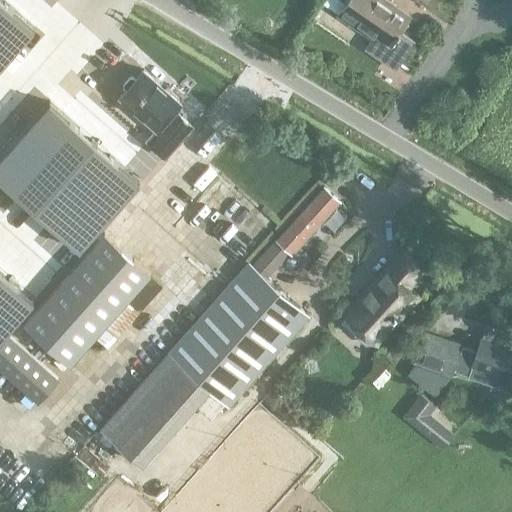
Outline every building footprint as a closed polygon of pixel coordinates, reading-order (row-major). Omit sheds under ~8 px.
[(347,0),(338,14),(353,25),(357,19),(375,32),(365,46),(395,67),(414,40),(400,30),(410,15),(387,0),(347,0)] [(182,103),(145,70),(137,79),(134,76),(131,77),(125,83),(126,86),(128,89),(121,97),(158,130),(148,140),(167,157),(194,126),(176,110),(182,103)] [(55,126),(0,186),(0,200),(72,263),(133,194),(55,126)] [(324,186),(276,239),(292,254),(340,200),(324,186)] [(340,200),(330,216),(341,223),(351,207),(340,200)] [(71,365),(96,337),(108,347),(139,312),(127,302),(151,275),(104,232),(23,323),(71,365)] [(426,269),(405,250),(367,292),(368,294),(353,311),(364,321),(359,326),(376,341),(396,320),(397,321),(420,295),(410,286),(426,269)] [(172,352),(170,349),(112,415),(149,447),(206,383),(230,405),(309,314),(250,262),(200,319),(172,352)] [(0,268),(0,343),(9,334),(37,301),(0,268)] [(454,369),(511,389),(511,345),(497,341),(496,346),(481,340),(476,354),(462,349),(463,345),(427,333),(417,361),(453,373),(454,369)] [(9,334),(0,343),(0,366),(40,402),(60,379),(9,334)] [(413,395),(396,380),(390,388),(406,402),(413,395)] [(421,393),(402,416),(443,448),(456,433),(431,413),(437,405),(421,393)]
